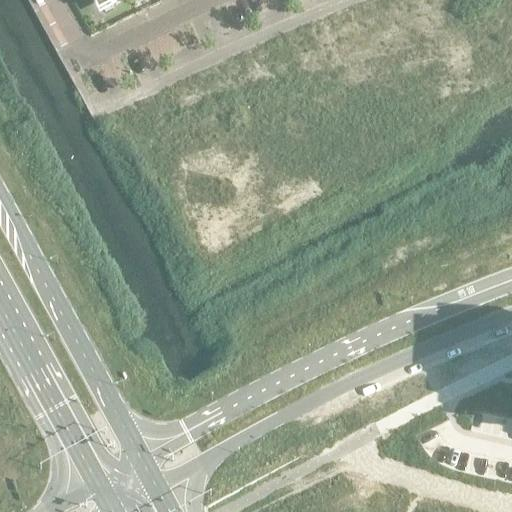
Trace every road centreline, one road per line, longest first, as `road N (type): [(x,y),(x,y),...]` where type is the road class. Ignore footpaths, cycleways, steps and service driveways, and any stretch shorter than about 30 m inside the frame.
road 1 (residential): [(511,281),(310,367),(138,459)]
road 2 (residential): [(155,489),(311,401),(511,314)]
road 3 (secondary): [(138,459),(0,192)]
road 4 (residential): [(216,0),(88,60),(54,0)]
road 5 (secondary): [(0,311),(95,484)]
